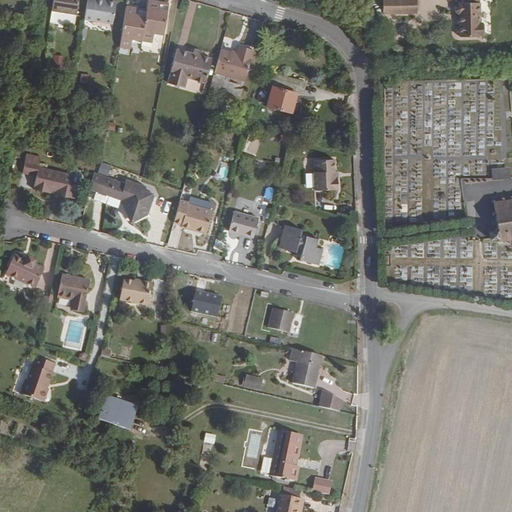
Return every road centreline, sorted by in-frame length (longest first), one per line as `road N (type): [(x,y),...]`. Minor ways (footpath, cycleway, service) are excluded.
road 1 (residential): [(373,307),(7,217)]
road 2 (residential): [(247,4),(321,23),(346,38),(362,62),(373,294)]
road 3 (track): [(204,413),(226,404),(373,435)]
road 4 (track): [(86,389),(124,245)]
road 5 (unclassified): [(375,386),(361,511)]
